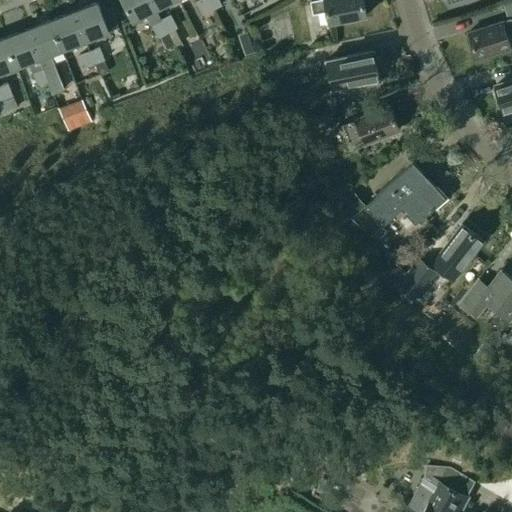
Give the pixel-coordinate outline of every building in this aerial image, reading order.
[(152,0),(123,0),(134,21),(147,14),(158,37),(160,36),(167,49),(175,45),(157,9),(152,0)] [(152,0),(157,9),(173,0),(152,0)] [(203,14),(212,10),(206,0),(200,0),(197,2),(203,14)] [(219,0),(206,0),(212,10),(222,5),(219,0)] [(330,23),(366,16),(363,0),(316,0),(311,1),(314,13),(327,10),(330,23)] [(73,11),(85,40),(95,37),(109,31),(98,2),(73,11)] [(62,49),(85,40),(73,11),(51,20),(62,49)] [(171,15),(162,19),(162,20),(168,32),(175,29),(177,27),(171,15)] [(511,18),(469,32),(477,58),(511,48),(507,35),(511,33),(511,18)] [(51,54),(62,49),(51,20),(28,29),(48,81),(53,94),(65,89),(51,54)] [(48,81),(28,29),(5,37),(16,67),(28,62),(37,85),(48,81)] [(0,72),(3,72),(16,67),(5,37),(0,39),(0,72)] [(254,44),(243,48),(246,57),(257,53),(254,44)] [(99,48),(89,52),(94,64),(95,63),(96,68),(99,75),(108,71),(104,60),(99,48)] [(333,89),(379,80),(373,51),(327,60),(333,89)] [(86,72),(95,68),(94,64),(89,52),(80,55),(86,72)] [(308,72),(293,76),(295,83),(310,80),(308,72)] [(511,80),(495,86),(504,112),(511,109),(511,80)] [(8,83),(0,85),(0,94),(7,111),(17,108),(12,95),(8,83)] [(58,111),(66,132),(91,122),(86,111),(86,109),(71,115),(67,105),(60,108),(57,109),(58,111)] [(341,125),(351,149),(399,129),(389,105),(341,125)] [(415,225),(445,198),(413,162),(377,194),(378,195),(364,207),(383,227),(402,211),(415,225)] [(366,205),(355,192),(336,208),(348,222),(366,205)] [(440,252),(441,253),(434,262),(445,271),(452,261),(462,269),(484,241),(462,224),(440,252)] [(418,258),(396,287),(407,296),(412,300),(427,281),(435,271),(428,266),(418,258)] [(406,272),(395,260),(383,271),(393,283),(406,272)] [(509,319),(511,315),(511,278),(501,270),(488,287),(479,280),(461,303),(477,316),(487,302),(509,319)] [(497,349),(485,341),(473,357),(484,365),(497,349)] [(461,511),(469,497),(467,495),(474,481),(450,468),(426,465),(425,477),(409,507),(417,511),(461,511)]
